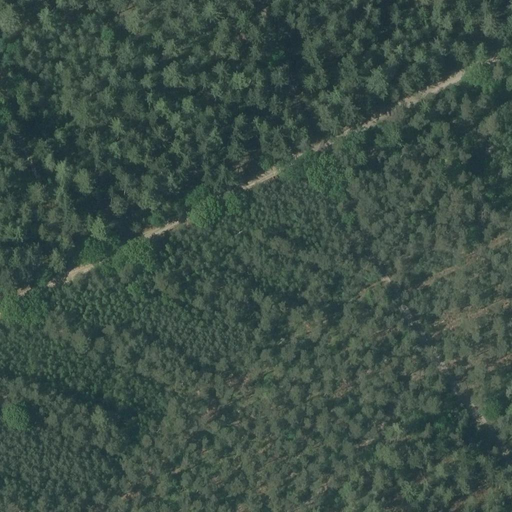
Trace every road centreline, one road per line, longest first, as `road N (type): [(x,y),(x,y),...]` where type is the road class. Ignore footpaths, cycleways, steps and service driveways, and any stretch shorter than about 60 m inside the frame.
road 1 (track): [(312,140),(74,264)]
road 2 (track): [(312,140),(437,363)]
road 3 (track): [(511,40),(312,140)]
road 4 (track): [(299,511),(382,426),(403,388),(437,363)]
road 5 (track): [(74,264),(0,93)]
road 6 (track): [(312,140),(256,0)]
road 7 (track): [(437,363),(511,462)]
